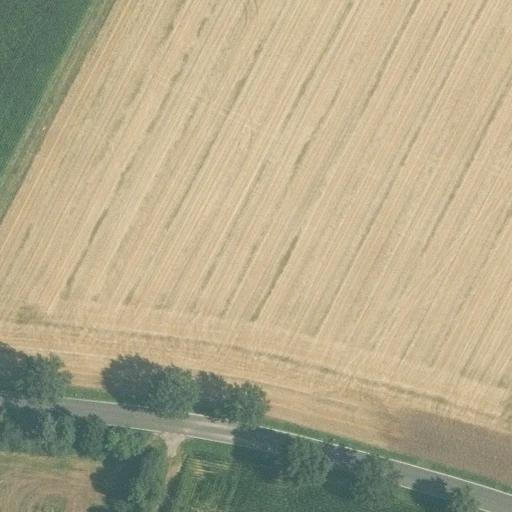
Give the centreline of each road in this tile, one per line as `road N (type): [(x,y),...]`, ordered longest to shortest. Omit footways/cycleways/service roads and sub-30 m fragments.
road 1 (residential): [(0,405),(178,426),(329,456),(509,511)]
road 2 (track): [(0,226),(55,134),(117,0)]
